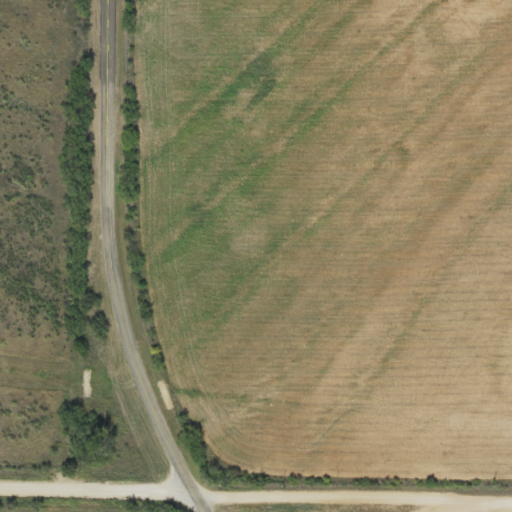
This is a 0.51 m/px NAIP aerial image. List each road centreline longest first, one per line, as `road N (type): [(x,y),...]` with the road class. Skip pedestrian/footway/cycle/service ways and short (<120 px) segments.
road 1 (tertiary): [(108,0),(112,260),(150,402),(203,511)]
road 2 (residential): [(511,499),(194,494),(0,502)]
